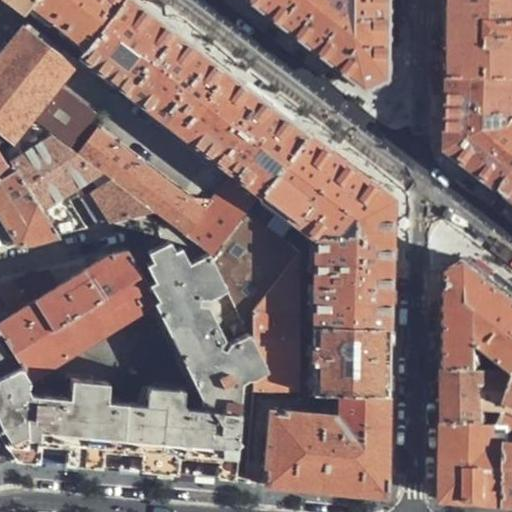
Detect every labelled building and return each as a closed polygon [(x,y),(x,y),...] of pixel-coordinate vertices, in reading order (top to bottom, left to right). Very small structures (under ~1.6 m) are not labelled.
[(29,1),(29,0),(10,0),(12,1),(22,9),(29,1)] [(87,46),(121,0),(29,0),(29,1),(44,13),(87,46)] [(259,193),(306,133),(275,109),(186,41),(143,7),(133,0),(121,0),(87,46),(80,54),(234,173),(259,193)] [(393,82),(394,0),(252,0),(370,91),(393,82)] [(511,0),(451,0),(451,9),(511,10),(511,0)] [(0,61),(37,20),(22,9),(12,1),(0,5),(0,61)] [(451,39),(451,74),(511,75),(511,10),(451,9),(451,39)] [(80,54),(87,46),(44,13),(37,20),(80,54)] [(59,82),(80,54),(37,20),(0,61),(0,136),(11,144),(33,116),(59,82)] [(450,149),(502,190),(511,177),(511,75),(451,74),(450,102),(450,149)] [(98,113),(59,82),(33,116),(53,133),(71,147),(98,113)] [(211,253),(259,193),(234,173),(205,207),(99,127),(79,153),(100,169),(112,178),(153,210),(207,252),(211,253)] [(100,169),(79,153),(71,147),(53,133),(9,161),(14,168),(56,234),(86,227),(64,194),(100,169)] [(315,235),(388,196),(340,159),(306,133),(259,193),(211,253),(245,324),(257,308),(300,254),(306,247),(268,218),(277,206),(315,235)] [(0,216),(17,244),(56,234),(14,168),(7,171),(0,161),(0,216)] [(511,197),(511,177),(502,190),(511,197)] [(97,224),(153,210),(112,178),(80,200),(97,224)] [(391,198),(388,196),(315,235),(314,325),(389,327),(389,289),(391,198)] [(205,410),(239,412),(242,381),(248,379),(254,379),(263,364),(245,324),(211,253),(207,252),(190,262),(181,245),(174,250),(170,244),(149,254),(153,260),(145,263),(154,280),(145,284),(155,301),(206,399),(205,410)] [(145,284),(124,251),(100,257),(55,284),(45,270),(16,277),(0,286),(0,300),(8,314),(0,319),(0,331),(19,361),(31,381),(155,301),(145,284)] [(299,310),(300,254),(257,308),(299,310)] [(447,270),(446,369),(478,370),(479,343),(511,370),(511,294),(469,260),(447,270)] [(254,379),(253,391),(299,391),(299,310),(257,308),(245,324),(263,364),(254,379)] [(388,357),(389,327),(314,325),(313,390),(342,392),(388,393),(388,357)] [(0,372),(19,361),(0,331),(0,372)] [(54,467),(123,472),(127,405),(108,404),(111,383),(72,380),(70,401),(35,398),(30,390),(31,381),(19,361),(0,372),(0,434),(16,464),(54,467)] [(446,387),(446,424),(479,425),(479,412),(479,385),(484,386),(485,370),(478,370),(446,369),(446,387)] [(511,403),(511,393),(511,371),(485,370),(484,386),(479,385),(479,412),(509,412),(511,403)] [(178,477),(234,482),(239,412),(205,410),(184,409),(186,389),(148,387),(145,406),(127,405),(123,472),(178,477)] [(386,493),(388,393),(342,392),(341,413),(269,409),(265,484),(327,489),(386,493)] [(479,425),(446,424),(446,439),(446,503),(506,508),(510,444),(510,443),(496,442),(498,425),(479,425)]
